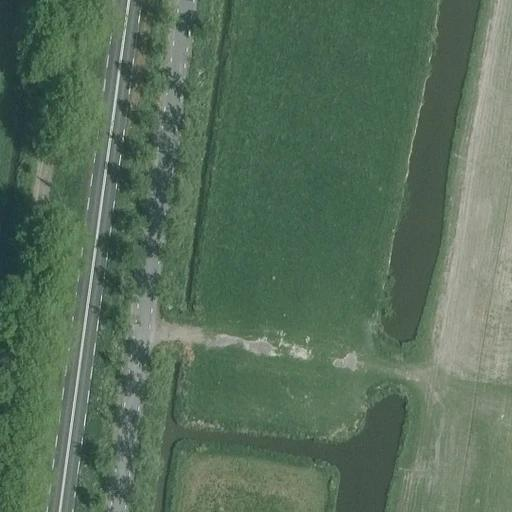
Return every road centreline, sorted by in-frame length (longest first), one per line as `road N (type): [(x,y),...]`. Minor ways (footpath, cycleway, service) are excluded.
road 1 (unclassified): [(121,511),(188,0)]
road 2 (primary): [(66,511),(131,0)]
